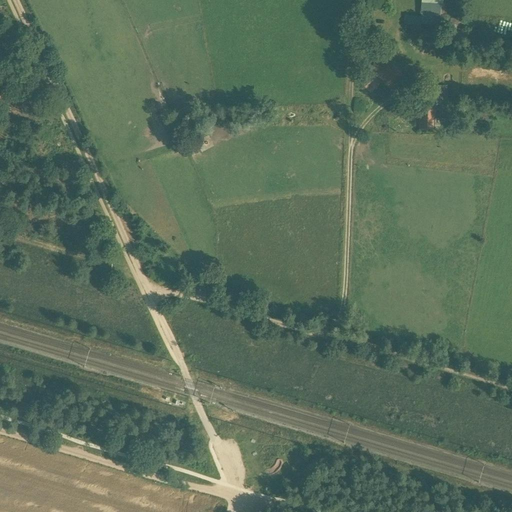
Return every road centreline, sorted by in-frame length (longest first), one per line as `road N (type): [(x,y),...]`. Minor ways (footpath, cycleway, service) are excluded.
road 1 (track): [(511,387),(148,290)]
road 2 (track): [(15,0),(148,290)]
road 3 (track): [(351,82),(345,285),(341,310),(318,335)]
road 4 (track): [(240,501),(0,431)]
road 5 (track): [(139,270),(0,233)]
